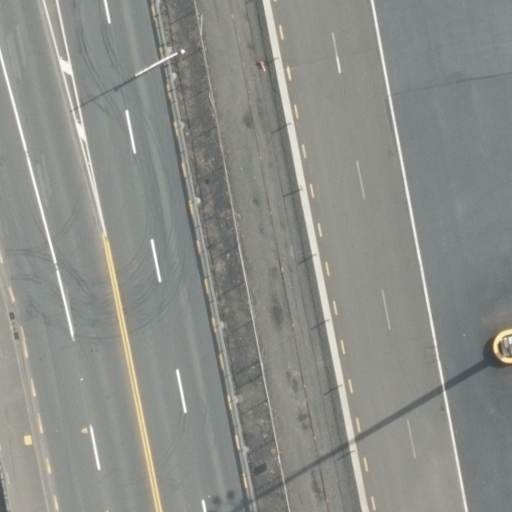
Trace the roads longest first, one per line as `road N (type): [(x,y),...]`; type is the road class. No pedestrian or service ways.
road 1 (primary): [(102,0),(211,511)]
road 2 (primary): [(113,511),(0,9)]
